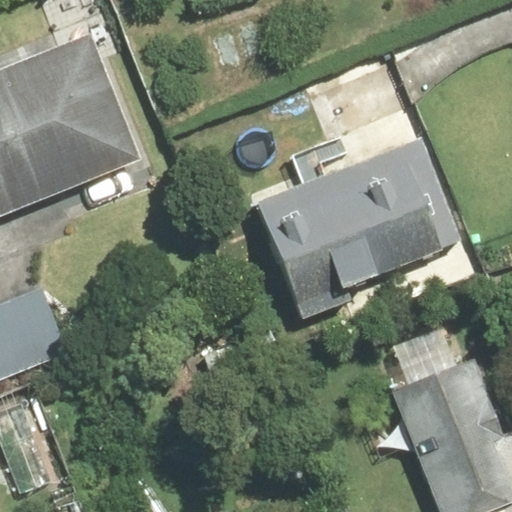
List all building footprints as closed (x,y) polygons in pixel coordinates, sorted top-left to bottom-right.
[(0,73),(0,218),(139,164),(89,39),(0,73)] [(410,54),(312,97),(333,146),(431,103),(410,54)] [(422,140),(257,204),(303,323),(469,259),(422,140)] [(46,287),(0,305),(0,383),(73,354),(46,287)] [(435,511),(511,511),(511,433),(503,437),(472,356),(388,387),(435,511)] [(0,472),(9,469),(0,443),(0,472)]
